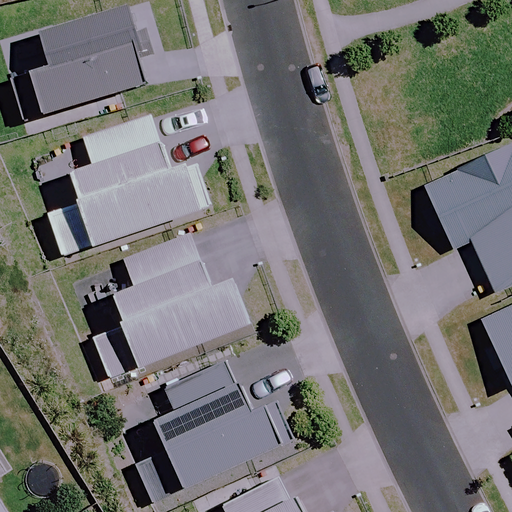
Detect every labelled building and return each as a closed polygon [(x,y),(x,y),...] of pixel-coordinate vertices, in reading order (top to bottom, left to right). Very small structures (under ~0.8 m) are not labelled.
[(149,89),(143,70),(158,66),(148,35),(134,39),(126,14),(42,40),(52,73),(12,85),(24,126),(149,89)] [(85,142),(94,169),(72,176),(81,204),(50,214),(65,260),(213,211),(189,138),(160,148),(151,120),(85,142)] [(96,340),(112,382),(117,395),(163,377),(158,364),(250,329),(233,284),(213,292),(192,236),(125,262),(136,291),(117,298),(128,328),(96,340)] [(169,394),(180,417),(157,428),(171,456),(138,472),(156,509),(282,448),(251,383),(238,389),(226,366),(169,394)] [(304,511),(288,479),(228,509),(229,511),(304,511)] [(0,511),(9,511),(0,496),(0,511)]
